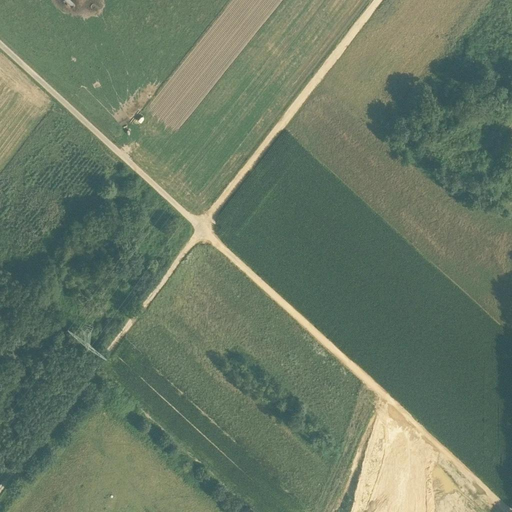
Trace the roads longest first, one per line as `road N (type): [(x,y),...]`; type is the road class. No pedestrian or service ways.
road 1 (track): [(0,45),(511,511)]
road 2 (track): [(0,490),(379,0)]
